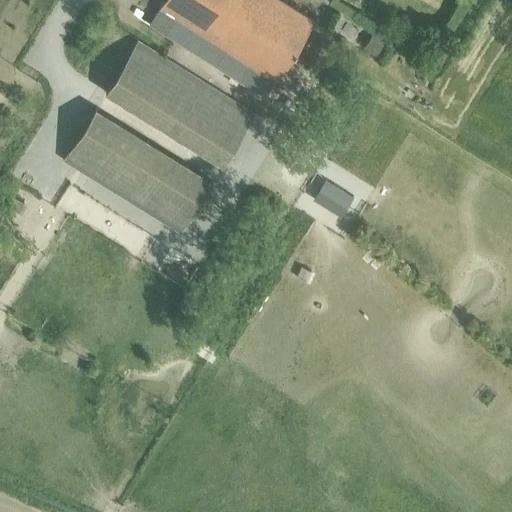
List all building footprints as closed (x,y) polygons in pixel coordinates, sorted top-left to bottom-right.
[(283,0),(162,0),(159,5),(274,80),(313,19),(283,0)] [(274,80),(159,5),(148,23),(264,96),(274,80)] [(373,32),(365,44),(376,51),(384,38),(373,32)] [(104,91),(222,165),(254,113),(136,40),(104,91)] [(62,159),(180,233),(212,181),(94,108),(62,159)] [(326,169),(309,159),(297,180),(314,189),(326,169)] [(165,245),(171,236),(127,209),(117,226),(138,239),(143,231),(165,245)]
